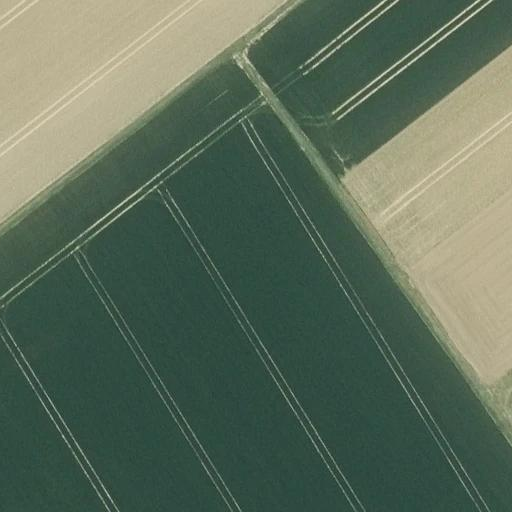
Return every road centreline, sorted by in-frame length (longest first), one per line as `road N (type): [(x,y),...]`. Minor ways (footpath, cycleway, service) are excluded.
road 1 (track): [(511,434),(238,53)]
road 2 (track): [(0,235),(307,0)]
